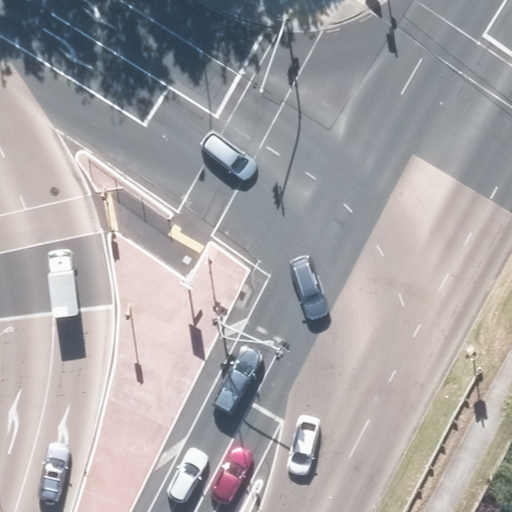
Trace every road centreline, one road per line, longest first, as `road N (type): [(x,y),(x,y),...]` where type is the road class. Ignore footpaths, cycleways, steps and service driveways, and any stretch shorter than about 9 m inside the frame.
road 1 (secondary): [(387,220),(63,24),(0,0)]
road 2 (secondary): [(13,511),(36,440),(47,307),(31,226),(0,151)]
road 3 (secondary): [(193,511),(247,405),(387,220)]
road 4 (secondary): [(387,220),(347,460),(321,511)]
road 5 (secondary): [(511,30),(387,220)]
